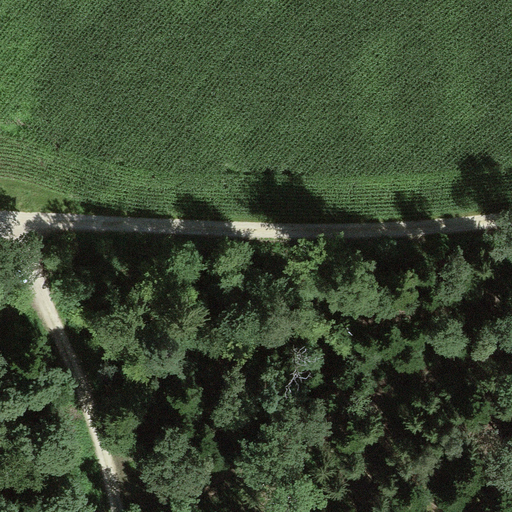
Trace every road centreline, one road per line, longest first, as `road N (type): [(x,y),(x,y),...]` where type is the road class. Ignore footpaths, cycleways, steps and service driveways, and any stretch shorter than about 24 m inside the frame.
road 1 (track): [(0,223),(286,230),(511,216)]
road 2 (track): [(113,511),(103,452),(58,328),(0,236)]
